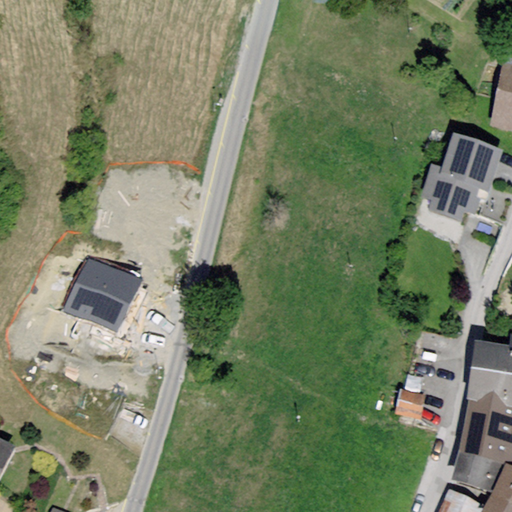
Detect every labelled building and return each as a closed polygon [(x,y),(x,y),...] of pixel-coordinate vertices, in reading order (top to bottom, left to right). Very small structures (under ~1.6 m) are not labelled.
[(511,64),(496,62),(485,126),(511,130),(511,64)] [(495,151),(445,134),(433,169),(426,167),(414,200),(424,203),(421,211),(455,223),(459,211),(467,214),(474,194),(481,196),(487,179),(495,151)] [(511,156),(495,151),(487,179),(511,186),(511,156)] [(120,348),(143,285),(109,273),(86,335),(120,348)] [(508,350),(474,346),(459,462),(455,481),(486,489),(493,460),(511,464),(511,338),(509,339),(508,350)] [(421,419),(426,391),(402,387),(397,414),(421,419)] [(511,511),(511,471),(506,468),(483,511),(511,511)] [(479,511),(480,509),(449,491),(440,511),(479,511)]
